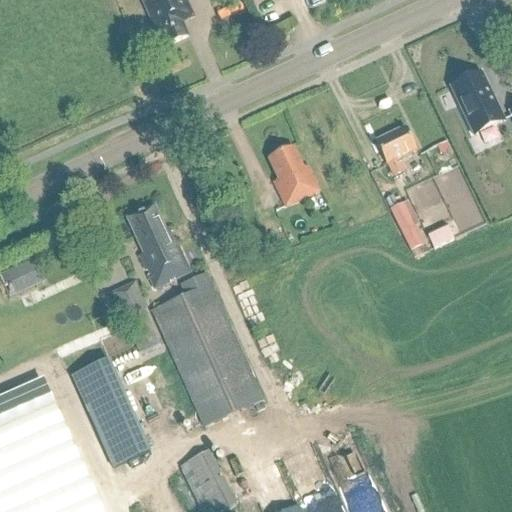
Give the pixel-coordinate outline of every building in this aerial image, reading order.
[(188,40),(182,26),(193,20),(184,0),(145,0),(142,2),(158,36),(160,35),(167,49),(188,40)] [(482,77),(451,92),(473,139),(504,124),(482,77)] [(416,154),(405,131),(375,145),(386,168),(387,168),(393,179),(405,174),(399,162),(416,154)] [(303,171),(293,150),(268,162),(277,183),(273,185),(285,211),(320,194),(308,169),(303,171)] [(154,292),(191,276),(170,231),(165,234),(154,210),(127,222),(143,257),(139,259),(154,292)] [(434,252),(453,243),(446,228),(427,237),(434,252)] [(35,263),(0,278),(0,282),(4,292),(41,275),(35,263)] [(179,290),(184,300),(151,315),(202,430),(262,404),(207,278),(179,290)] [(109,364),(73,381),(115,471),(151,455),(109,364)] [(208,455),(187,466),(178,470),(198,511),(230,511),(236,509),(208,455)]
